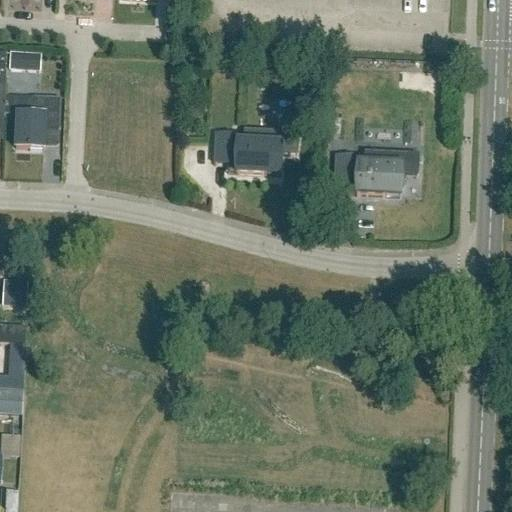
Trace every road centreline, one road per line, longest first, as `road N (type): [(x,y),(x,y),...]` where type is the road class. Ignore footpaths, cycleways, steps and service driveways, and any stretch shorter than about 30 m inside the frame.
road 1 (unclassified): [(488,268),(380,267),(73,207)]
road 2 (tertiary): [(488,268),(497,0)]
road 3 (tertiary): [(476,511),(488,268)]
road 4 (residential): [(73,207),(82,29)]
